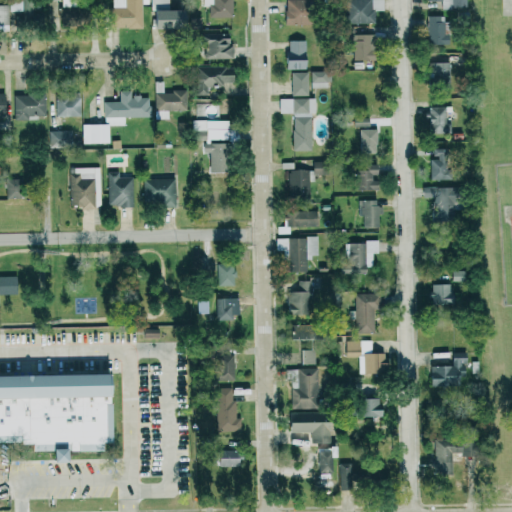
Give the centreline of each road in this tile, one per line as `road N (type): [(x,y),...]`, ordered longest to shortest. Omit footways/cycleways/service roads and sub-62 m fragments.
road 1 (residential): [(273,511),(261,0)]
road 2 (residential): [(412,511),(403,0)]
road 3 (residential): [(265,238),(0,241)]
road 4 (residential): [(55,324),(47,149)]
road 5 (residential): [(166,57),(0,61)]
